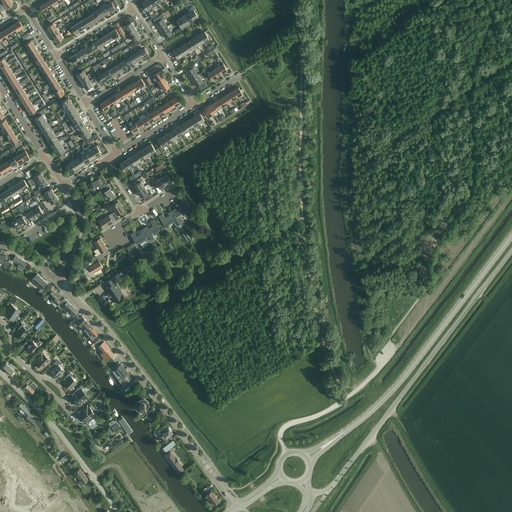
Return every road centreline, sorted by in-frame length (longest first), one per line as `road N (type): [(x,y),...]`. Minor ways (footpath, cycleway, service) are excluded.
road 1 (track): [(207,0),(267,107),(180,168),(235,254),(302,214)]
road 2 (unclassified): [(310,494),(332,486),(511,251)]
road 3 (tertiary): [(235,506),(62,278)]
road 4 (secondary): [(328,443),(400,381),(511,236)]
road 5 (unclassified): [(118,511),(61,435),(0,372)]
road 6 (track): [(127,322),(235,254)]
